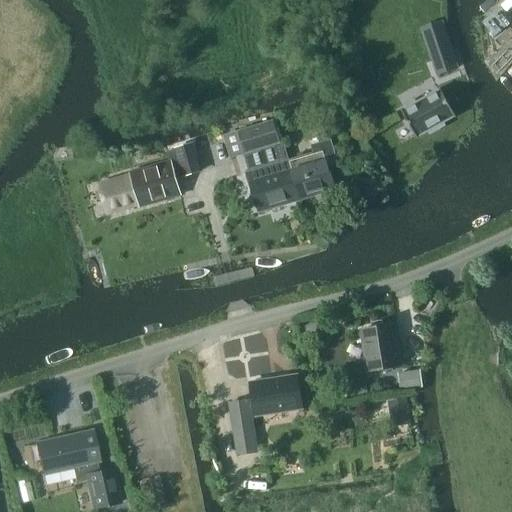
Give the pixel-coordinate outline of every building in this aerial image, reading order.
[(443,22),(422,29),(438,75),(458,68),(443,22)] [(440,88),(402,111),(417,137),(428,131),(430,134),(446,126),(444,122),(455,116),(440,88)] [(246,153),(281,142),(274,120),(239,131),(246,153)] [(246,153),(239,131),(227,135),(233,157),(246,153)] [(286,161),(297,199),(336,188),(328,159),(337,156),(332,139),(313,145),(315,152),(289,160),(286,161)] [(246,153),(244,154),(244,155),(249,171),(249,172),(247,172),(249,182),(251,182),(260,210),(297,199),(286,161),(289,160),(284,141),(281,142),(246,153)] [(195,144),(175,149),(183,178),(203,173),(195,144)] [(141,204),(180,193),(171,162),(132,173),(141,204)] [(131,175),(98,184),(107,217),(140,208),(131,175)] [(369,372),(401,367),(394,325),(362,330),(369,372)] [(402,390),(424,387),(422,370),(400,373),(402,390)] [(257,415),(304,408),(298,375),(252,383),(257,415)] [(319,402),(331,400),(329,388),(317,389),(319,402)] [(407,398),(388,401),(392,428),(412,425),(407,398)] [(251,399),(229,403),(233,429),(237,456),(259,453),(255,426),(251,399)] [(99,463),(100,463),(92,431),(36,444),(43,476),(45,476),(99,463)] [(114,468),(84,475),(93,511),(123,504),(114,468)]
